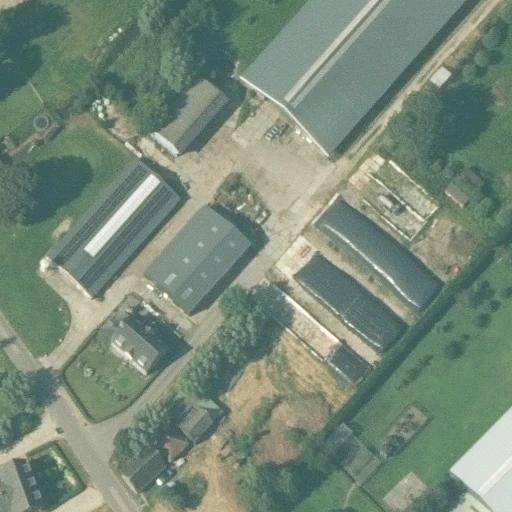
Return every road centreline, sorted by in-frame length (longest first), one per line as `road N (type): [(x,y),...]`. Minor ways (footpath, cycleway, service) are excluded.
road 1 (track): [(495,0),(285,235),(209,176),(44,370)]
road 2 (unclassified): [(128,511),(0,311)]
